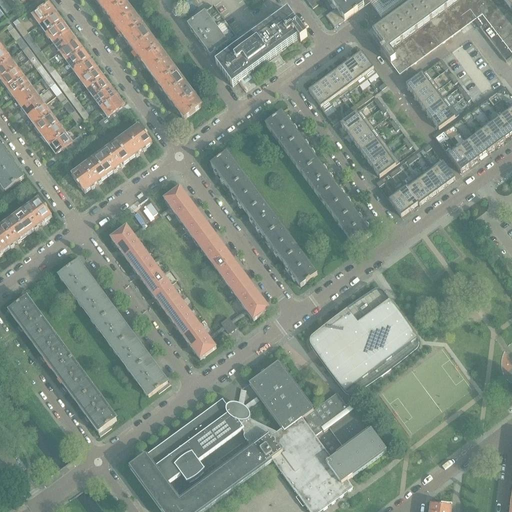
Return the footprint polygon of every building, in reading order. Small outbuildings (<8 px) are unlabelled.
[(135,15),(127,5),(123,0),(106,0),(100,5),(117,28),(135,15)] [(313,10),(323,3),(320,0),(315,0),(309,5),(313,10)] [(358,12),(364,7),(358,0),(328,0),(336,10),(326,18),(334,29),(358,12)] [(511,0),(419,0),(373,34),(373,35),(374,34),(380,43),(384,49),(380,51),(382,54),(382,53),(391,65),(391,64),(392,67),(400,76),(461,31),(474,21),(480,29),(506,63),(511,58),(511,0)] [(0,7),(5,15),(10,11),(3,2),(0,3),(0,7)] [(40,25),(56,13),(49,4),(33,16),(40,25)] [(226,48),(237,40),(214,8),(188,27),(211,58),(214,56),(226,47),(226,48)] [(301,43),(307,38),(287,11),(286,11),(288,13),(231,55),(226,48),(226,47),(214,56),(219,63),(216,65),(233,88),(239,84),(246,93),(247,93),(248,93),(257,86),(258,85),(251,75),(299,40),(301,43)] [(46,34),(62,23),(56,13),(40,25),(46,34)] [(151,38),(144,28),(135,15),(117,28),(134,51),(151,38)] [(20,25),(20,26),(16,21),(12,24),(16,28),(16,29),(23,38),(27,35),(20,25)] [(53,43),(69,32),(62,23),(46,34),(53,43)] [(15,43),(20,39),(13,30),(9,34),(15,43)] [(60,53),(76,41),(69,32),(53,43),(60,53)] [(34,44),(34,43),(27,35),(23,38),(29,47),(34,44)] [(169,61),(151,38),(134,51),(151,74),(169,61)] [(22,52),(27,49),(20,39),(15,43),(22,52)] [(67,62),(83,50),(76,41),(60,53),(67,62)] [(41,53),(34,44),(29,47),(36,57),(41,53)] [(29,61),(34,58),(27,49),(22,52),(29,61)] [(73,71),(89,59),(83,50),(67,62),(73,71)] [(0,68),(10,60),(4,51),(0,53),(0,68)] [(48,62),(47,62),(41,53),(36,57),(43,66),(48,62)] [(377,74),(362,54),(353,61),(368,81),(377,74)] [(36,70),(41,67),(34,58),(29,61),(36,70)] [(80,80),(96,68),(89,59),(73,71),(80,80)] [(0,82),(17,70),(11,61),(10,60),(0,68),(0,82)] [(168,98),(186,84),(169,61),(151,74),(168,98)] [(368,81),(353,61),(344,67),(359,87),(368,81)] [(55,72),(54,71),(48,62),(43,66),(50,75),(55,72)] [(43,80),(47,76),(41,67),(36,70),(43,80)] [(359,87),(344,67),(335,74),(349,92),(348,92),(350,94),(359,87)] [(87,89),(103,77),(96,68),(80,80),(87,89)] [(7,92),(24,79),(17,70),(0,82),(1,84),(2,83),(6,88),(5,89),(7,92)] [(62,81),(61,80),(55,72),(50,75),(57,85),(62,81)] [(426,72),(406,87),(413,96),(433,81),(426,72)] [(349,92),(335,74),(326,80),(340,98),(348,92),(349,92)] [(50,89),(54,86),(47,76),(43,80),(50,89)] [(93,99),(110,87),(103,77),(87,89),(93,99)] [(31,88),(24,79),(7,92),(8,93),(9,92),(13,97),(11,98),(13,101),(31,88)] [(340,98),(326,80),(318,87),(331,105),(332,105),(340,98)] [(68,90),(68,89),(62,81),(57,85),(63,94),(68,90)] [(440,90),(433,81),(413,96),(419,105),(437,91),(438,92),(440,90)] [(203,107),(195,97),(186,84),(168,98),(185,120),(203,107)] [(56,98),(61,95),(54,86),(50,89),(56,98)] [(100,108),(116,96),(110,87),(93,99),(100,108)] [(331,105),(318,87),(309,93),(324,113),(333,106),(332,105),(331,105)] [(20,110),(38,97),(31,88),(13,101),(15,103),(16,102),(20,107),(19,108),(20,110)] [(511,97),(505,88),(505,89),(436,140),(435,140),(449,159),(449,158),(458,152),(466,146),(475,139),(484,133),(493,126),(501,120),(510,114),(511,112),(511,97)] [(75,99),(74,98),(68,90),(63,94),(70,103),(75,99)] [(426,114),(444,100),(443,99),(438,92),(437,91),(419,105),(426,114)] [(63,107),(68,104),(61,95),(56,98),(63,107)] [(114,114),(124,106),(116,96),(100,108),(107,117),(99,123),(103,129),(118,118),(114,114)] [(27,119),(44,106),(38,97),(20,110),(21,112),(23,111),(26,116),(25,117),(27,119)] [(444,100),(426,114),(432,122),(452,108),(445,98),(443,99),(444,100)] [(82,109),(82,108),(75,99),(70,103),(77,112),(82,109)] [(70,117),(75,113),(68,104),(63,107),(70,117)] [(51,115),(44,107),(44,106),(27,119),(28,121),(30,120),(33,125),(32,126),(34,128),(51,115)] [(459,117),(452,108),(432,122),(439,131),(459,117)] [(84,121),(89,118),(82,109),(77,112),(84,121)] [(347,135),(367,120),(360,111),(340,126),(347,135)] [(77,126),(81,122),(75,113),(70,117),(77,126)] [(300,138),(299,137),(282,114),(265,126),(283,151),(300,138)] [(511,116),(510,114),(501,120),(507,128),(511,134),(511,116)] [(58,125),(51,116),(51,115),(34,128),(35,130),(36,129),(40,134),(39,135),(40,137),(58,125)] [(353,144),(374,129),(367,120),(347,135),(353,144)] [(501,120),(493,126),(505,143),(511,137),(511,134),(507,128),(501,120)] [(65,134),(58,125),(40,137),(42,139),(43,138),(47,143),(46,144),(47,147),(65,134)] [(493,126),(484,133),(496,149),(505,143),(493,126)] [(152,145),(148,139),(148,138),(147,136),(146,136),(139,127),(117,144),(130,162),(139,155),(140,156),(143,153),(142,153),(152,145)] [(374,129),(353,144),(360,153),(380,138),(374,129)] [(484,133),(475,139),(487,156),(496,149),(484,133)] [(71,143),(65,135),(65,134),(47,147),(49,149),(50,148),(56,156),(66,149),(69,154),(84,143),(80,137),(71,143)] [(318,163),(301,139),(300,138),(283,151),(301,175),(318,163)] [(360,153),(366,161),(386,147),(380,138),(360,153)] [(475,139),(466,146),(478,162),(487,156),(475,139)] [(130,162),(117,144),(94,160),(107,178),(117,171),(118,172),(121,170),(120,169),(130,162)] [(466,146),(458,152),(470,169),(478,162),(466,146)] [(366,161),(373,170),(393,155),(386,147),(366,161)] [(449,159),(461,175),(470,169),(458,152),(449,158),(449,159)] [(16,168),(14,165),(13,164),(5,153),(0,156),(0,185),(6,193),(24,179),(16,168)] [(245,179),(227,154),(210,166),(229,191),(245,179)] [(373,170),(379,179),(400,164),(393,155),(373,170)] [(107,178),(94,160),(81,170),(72,177),(79,186),(78,187),(79,189),(80,188),(85,195),(95,187),(96,188),(98,186),(98,185),(107,178)] [(440,161),(431,167),(445,188),(455,181),(440,161)] [(336,187),(335,186),(318,163),(301,175),(319,200),(336,187)] [(431,167),(422,174),(437,194),(445,188),(431,167)] [(422,174),(414,180),(428,201),(437,194),(422,174)] [(247,215),(263,203),(245,179),(229,191),(247,215)] [(405,187),(418,206),(419,207),(428,201),(414,180),(405,186),(405,187)] [(404,185),(395,192),(409,212),(418,206),(405,187),(405,186),(404,185)] [(354,212),(353,210),(336,187),(319,200),(337,224),(354,212)] [(182,226),(198,213),(180,189),(164,201),(165,203),(169,209),(160,216),(162,219),(172,212),(182,226)] [(409,212),(395,192),(386,198),(387,200),(389,202),(395,210),(401,218),(409,212)] [(27,236),(50,219),(53,218),(47,209),(46,210),(39,201),(14,218),(27,236)] [(265,240),(281,227),(263,203),(247,215),(265,240)] [(372,236),(371,235),(354,212),(337,224),(355,248),(372,236)] [(200,251),(217,238),(198,213),(182,226),(200,251)] [(27,236),(14,218),(0,229),(0,249),(3,254),(27,236)] [(283,264),(299,252),(281,227),(265,240),(283,264)] [(133,236),(129,231),(127,228),(111,240),(128,264),(145,252),(135,239),(145,232),(143,229),(133,236)] [(217,274),(234,261),(217,238),(200,251),(217,274)] [(146,289),(163,276),(145,252),(128,264),(146,289)] [(300,288),(317,276),(299,252),(283,264),(300,288)] [(86,274),(81,268),(76,261),(66,269),(68,272),(59,278),(62,283),(77,303),(96,289),(89,278),(91,277),(87,273),(86,274)] [(236,299),(253,287),(234,261),(217,274),(236,299)] [(164,313),(181,301),(163,276),(146,289),(164,313)] [(253,323),(270,310),(253,287),(236,299),(245,312),(231,322),(229,319),(221,325),(223,328),(209,339),(199,325),(182,337),(200,361),(217,349),(211,341),(225,331),(229,336),(237,330),(233,325),(247,315),(253,323)] [(105,297),(104,298),(96,289),(77,303),(95,327),(114,313),(107,302),(108,301),(105,297)] [(386,375),(400,365),(403,363),(417,351),(419,350),(420,348),(421,346),(420,343),(420,341),(416,336),(406,322),(392,303),(387,296),(384,293),(382,292),(379,292),(377,292),(374,294),(360,303),(348,312),(331,324),(318,335),(314,338),(312,340),(311,343),(311,347),(315,352),(322,362),(332,375),(344,391),(347,396),(350,397),(353,397),(356,397),(363,391),(372,385),(386,375)] [(51,331),(33,306),(28,300),(20,306),(19,304),(8,312),(14,320),(19,327),(18,328),(21,333),(23,332),(33,345),(51,331)] [(182,337),(199,325),(181,301),(164,313),(182,337)] [(123,321),(121,322),(114,313),(95,327),(113,351),(132,337),(124,327),(126,325),(123,321)] [(55,375),(73,362),(51,331),(33,345),(42,357),(40,359),(43,363),(45,362),(55,375)] [(141,345),(139,346),(132,337),(113,351),(130,375),(150,361),(142,351),(144,350),(141,345)] [(158,369),(157,370),(150,361),(130,375),(149,400),(158,393),(159,395),(169,387),(160,375),(162,374),(158,369)] [(79,409),(98,395),(73,362),(55,375),(64,388),(62,389),(66,393),(67,392),(79,409)] [(231,408),(231,409),(230,410),(230,411),(231,413),(223,402),(147,459),(146,458),(130,471),(160,511),(204,511),(269,465),(273,462),(301,500),(309,511),(322,511),(353,490),(347,482),(386,453),(355,413),(357,412),(351,404),(347,407),(338,395),(313,413),(278,364),(249,385),(282,429),(282,430),(277,434),(250,422),(252,420),(252,419),(253,419),(253,418),(253,416),(252,414),(250,412),(249,410),(248,409),(246,408),(245,407),(243,406),(242,406),(240,406),(238,405),(236,405),(235,405),(234,406),(233,406),(232,407),(231,408)] [(246,392),(241,391),(238,405),(239,405),(243,406),(246,392)] [(110,428),(118,422),(98,395),(79,409),(86,418),(84,419),(88,424),(89,422),(101,438),(112,430),(110,428)] [(256,399),(245,407),(246,408),(249,410),(259,402),(256,399)]
